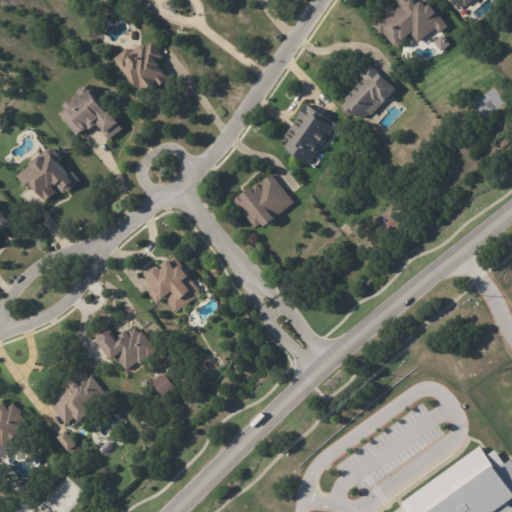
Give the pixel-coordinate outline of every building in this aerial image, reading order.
[(418,0),(421,3),(424,0),(426,0),(431,6),(434,3),(441,12),(440,13),(448,22),(448,21),(451,25),(442,33),(438,28),(420,43),(412,33),(405,39),(405,43),(401,46),(396,46),(386,33),(383,36),(373,24),(373,21),(385,12),(387,14),(395,7),(398,10),(402,6),(397,0),(418,0)] [(475,0),(467,7),(466,5),(459,10),(454,4),(451,3),(450,1),(450,0),(475,0)] [(98,38),(98,39),(90,39),(90,28),(98,28),(98,38)] [(154,43),(162,54),(157,59),(160,62),(159,64),(168,76),(168,77),(168,78),(161,83),(159,85),(158,83),(157,84),(154,81),(149,85),(148,84),(141,89),(114,56),(128,45),(131,50),(140,43),(143,43),(146,44),(152,40),(154,43)] [(370,63),(395,87),(370,114),(368,112),(362,118),(356,112),(352,116),(349,113),(348,114),(344,110),(345,108),(340,104),(345,99),(343,97),(361,78),(357,74),(365,66),(366,66),(369,63),(370,63)] [(107,136),(102,129),(103,128),(98,121),(90,127),(89,125),(84,128),(77,133),(66,118),(65,118),(63,116),(63,114),(60,111),(66,106),(63,103),(72,96),(73,98),(80,93),(77,89),(86,82),(90,87),(106,107),(108,109),(109,108),(121,124),(120,125),(122,126),(108,137),(107,136)] [(307,102),(334,121),(307,162),(285,147),(286,146),(283,144),(288,136),(282,132),(287,124),(289,126),(305,101),(307,102)] [(55,149),(63,159),(60,162),(70,175),(74,171),(81,181),(79,182),(80,183),(77,186),(78,187),(72,192),(70,190),(65,193),(57,184),(54,187),(59,193),(58,193),(59,194),(49,202),(48,201),(47,202),(36,188),(32,191),(20,176),(34,165),(33,163),(47,153),(47,152),(51,148),(55,148),(55,149)] [(163,176),(159,171),(167,165),(170,170),(163,176)] [(275,175),(296,203),(277,217),(278,219),(268,227),(264,223),(257,228),(236,200),(244,194),(245,195),(261,183),(263,186),(267,182),(266,181),(274,174),(275,175)] [(0,207),(13,224),(12,226),(7,230),(6,229),(1,233),(3,235),(0,236),(0,207)] [(176,265),(175,266),(178,269),(182,266),(191,277),(190,278),(201,290),(200,295),(185,308),(180,312),(179,312),(176,312),(175,311),(165,300),(159,305),(148,291),(154,286),(145,275),(154,268),(156,270),(160,267),(163,271),(166,268),(164,266),(172,260),(177,257),(180,261),(176,265)] [(139,330),(142,334),(145,332),(159,351),(142,365),(139,362),(128,371),(118,358),(115,361),(110,355),(109,355),(107,352),(108,351),(97,338),(109,328),(120,342),(124,339),(121,336),(128,331),(130,333),(135,329),(136,330),(137,329),(139,330)] [(82,422),(82,423),(77,418),(68,425),(50,404),(56,398),(54,395),(60,389),(62,391),(66,387),(64,384),(69,381),(69,382),(81,371),(84,375),(87,373),(91,378),(93,376),(110,397),(93,412),(93,413),(82,422)] [(175,388),(166,373),(152,381),(162,396),(175,388)] [(17,406),(20,409),(20,408),(24,413),(22,415),(31,425),(19,434),(20,435),(5,447),(5,446),(0,450),(0,452),(1,453),(0,453),(0,408),(6,404),(10,409),(16,404),(17,406)] [(69,435),(78,446),(70,453),(58,438),(66,432),(69,435)] [(490,453),(496,448),(506,463),(511,458),(511,500),(511,505),(511,511),(407,511),(410,510),(403,501),(481,445),(488,454),(490,453)]
